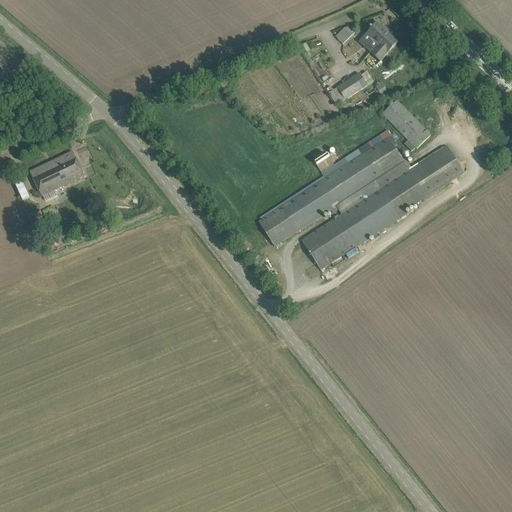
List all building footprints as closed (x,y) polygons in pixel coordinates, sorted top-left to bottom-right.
[(371,38),(363,47),(370,54),(378,45),(380,47),(390,35),(377,23),(373,27),(371,26),(369,29),(370,30),(366,34),(371,38)] [(355,34),(349,27),(341,33),(347,41),(355,34)] [(380,47),(378,45),(370,54),(380,62),(398,42),(390,35),(380,47)] [(348,82),(356,94),(367,86),(367,85),(373,82),(368,73),(361,77),(359,74),(348,82)] [(329,94),(336,106),(345,101),(356,94),(348,82),(329,94)] [(370,101),(386,91),(380,82),(364,92),(370,101)] [(396,102),(393,99),(390,102),(391,106),(382,115),(408,141),(404,145),(412,154),(416,150),(416,151),(431,136),(396,101),(396,102)] [(323,177),(257,220),(258,223),(271,241),(275,247),(296,233),(331,211),(333,214),(338,211),(342,216),(302,242),(320,271),(331,263),(334,268),(345,260),(343,256),(406,215),(404,212),(465,173),(448,147),(444,149),(443,147),(411,167),(387,130),(336,163),(332,158),(331,159),(328,154),(314,163),(320,173),(323,177)] [(57,197),(54,191),(84,177),(73,152),(30,173),(41,197),(43,197),(46,202),(57,197)] [(45,224),(38,228),(42,236),(49,233),(45,224)]
